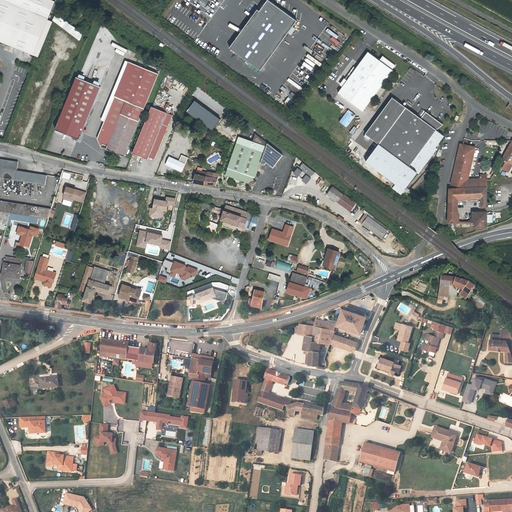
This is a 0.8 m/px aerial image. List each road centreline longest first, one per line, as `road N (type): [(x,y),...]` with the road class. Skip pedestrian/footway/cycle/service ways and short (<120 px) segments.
road 1 (tertiary): [(0,147),(95,172),(267,200)]
road 2 (residential): [(475,106),(322,0)]
road 3 (residential): [(475,106),(453,144),(438,222),(417,264)]
road 4 (residential): [(511,433),(352,375)]
road 5 (motorway): [(377,0),(511,99)]
road 6 (primary): [(231,329),(312,310),(388,278)]
road 7 (residential): [(135,424),(130,470),(120,482),(24,487)]
road 8 (primary): [(77,320),(231,329)]
road 9 (tertiary): [(267,200),(340,227),(388,278)]
road 10 (motorway): [(390,0),(511,66)]
road 11 (residential): [(336,376),(312,511)]
road 12 (residential): [(267,200),(231,329)]
road 13 (residential): [(336,376),(238,349),(231,329)]
